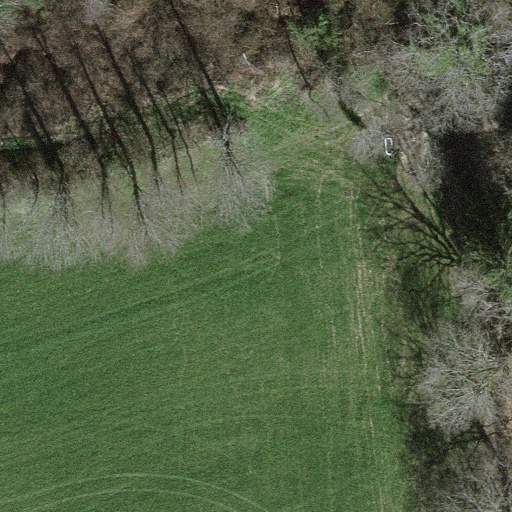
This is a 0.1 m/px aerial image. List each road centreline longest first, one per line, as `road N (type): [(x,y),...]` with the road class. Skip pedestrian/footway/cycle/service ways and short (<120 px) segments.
road 1 (track): [(375,109),(350,118),(300,117),(201,99),(61,136),(0,139)]
road 2 (track): [(375,109),(511,54)]
